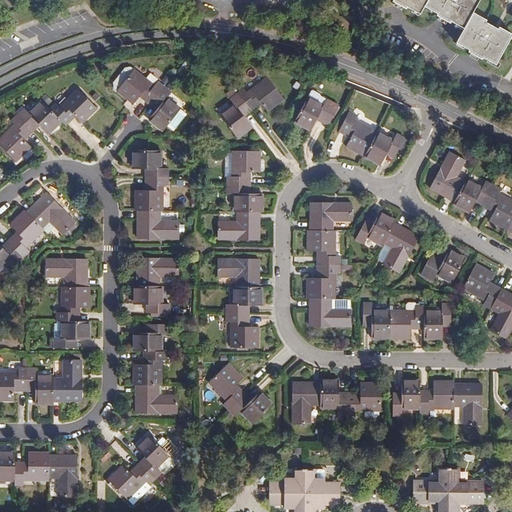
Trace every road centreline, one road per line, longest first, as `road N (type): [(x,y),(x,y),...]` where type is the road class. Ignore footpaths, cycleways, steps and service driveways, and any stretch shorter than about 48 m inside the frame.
road 1 (residential): [(0,429),(81,425),(102,406),(111,379),(111,212),(103,186),(81,168),(54,164),(0,200)]
road 2 (residential): [(310,351),(286,325),(287,198),(307,177),(335,169),(397,197)]
road 3 (tertiary): [(220,31),(283,43),(444,107)]
road 4 (tertiary): [(220,31),(129,29),(61,46),(0,74)]
road 5 (tertiary): [(0,84),(85,49),(220,31)]
road 6 (residential): [(511,357),(340,358),(310,351)]
road 7 (residential): [(391,25),(511,87)]
road 8 (residential): [(397,197),(511,258)]
